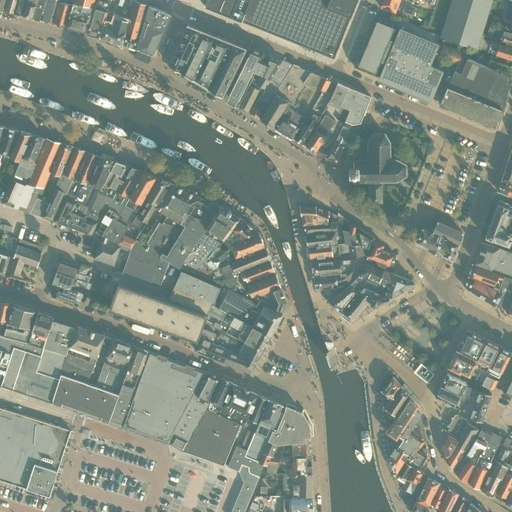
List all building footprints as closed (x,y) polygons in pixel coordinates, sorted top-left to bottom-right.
[(7,0),(4,10),(14,13),(17,0),(7,0)] [(17,0),(14,13),(23,15),(26,0),(17,0)] [(37,0),(26,0),(23,15),(32,17),(37,0)] [(37,0),(32,17),(41,20),(50,22),(56,0),(37,0)] [(58,0),(53,22),(66,26),(71,5),(64,3),(64,0),(68,0),(72,1),(71,0),(58,0)] [(93,7),(95,0),(73,0),(66,26),(85,31),(92,7),(93,7)] [(110,0),(97,0),(96,8),(97,8),(93,24),(89,22),(86,32),(100,36),(110,0)] [(110,0),(108,10),(101,36),(121,43),(128,19),(133,0),(110,0)] [(133,0),(128,19),(140,22),(142,23),(147,4),(137,0),(133,0)] [(207,0),(205,6),(334,58),(356,0),(207,0)] [(411,5),(397,0),(383,0),(382,1),(380,4),(381,5),(380,7),(395,13),(398,5),(403,8),(402,11),(412,15),(415,7),(410,6),(411,5)] [(451,0),(441,36),(477,48),(481,34),(491,0),(451,0)] [(163,31),(171,14),(149,5),(137,49),(152,55),(163,31)] [(377,75),(397,26),(375,16),(354,67),(377,75)] [(490,26),(494,27),(496,21),(502,23),(501,28),(511,31),(511,21),(504,19),(493,16),(490,26)] [(140,36),(136,35),(140,22),(128,19),(121,43),(136,48),(140,36)] [(188,46),(196,27),(187,24),(176,48),(182,51),(182,49),(186,51),(187,49),(189,50),(191,47),(188,46)] [(494,27),(490,26),(486,36),(490,37),(493,29),(494,30),(494,27)] [(168,63),(195,80),(217,36),(196,27),(188,46),(191,47),(189,50),(187,49),(186,51),(182,49),(182,51),(176,48),(168,63)] [(439,43),(426,38),(400,27),(379,77),(432,98),(443,70),(430,65),(439,43)] [(511,46),(511,32),(503,30),(500,39),(492,37),(491,40),(511,46)] [(483,35),(481,34),(477,48),(511,58),(511,47),(483,38),(483,35)] [(217,36),(195,80),(210,89),(233,42),(217,36)] [(233,42),(210,89),(222,96),(222,95),(225,96),(247,49),(245,48),(246,47),(233,42)] [(461,64),(465,53),(443,45),(439,56),(461,64)] [(238,106),(264,53),(249,46),(247,49),(225,96),(224,98),(238,106)] [(282,60),(264,53),(256,70),(270,79),(282,60)] [(511,60),(491,54),(490,60),(489,64),(511,71),(511,70),(511,60)] [(467,57),(463,67),(457,65),(454,70),(448,68),(445,76),(450,78),(439,104),(495,126),(502,108),(511,75),(467,57)] [(275,92),(292,64),(283,60),(249,112),(258,117),(274,92),(275,91),(275,92)] [(309,110),(310,111),(310,110),(320,116),(324,110),(331,94),(325,91),(331,80),(321,76),(310,71),(293,64),(275,93),(276,93),(288,100),(291,102),(289,105),(288,105),(275,126),(292,137),(305,117),(309,110)] [(270,79),(256,70),(238,106),(247,111),(257,93),(259,93),(262,87),(264,88),(270,79)] [(337,83),(331,80),(325,91),(331,94),(332,94),(337,83)] [(340,105),(346,108),(349,109),(345,120),(352,123),(360,122),(371,96),(338,82),(337,83),(332,94),(331,96),(342,100),(340,105)] [(288,100),(276,93),(260,118),(272,125),(288,100)] [(341,121),(346,108),(340,105),(342,100),(331,96),(332,94),(331,94),(324,110),(326,112),(305,144),(315,150),(326,133),(327,133),(330,128),(336,119),(341,121)] [(310,110),(310,111),(293,137),(303,143),(320,116),(310,110)] [(340,123),(341,121),(336,119),(330,128),(327,133),(316,151),(325,156),(326,157),(336,138),(342,124),(340,123)] [(350,128),(342,124),(336,138),(326,157),(336,162),(346,144),(350,128)] [(18,130),(6,127),(0,146),(0,162),(0,161),(0,158),(2,154),(7,156),(18,130)] [(20,161),(31,134),(20,131),(9,156),(20,161)] [(406,175),(406,174),(406,164),(405,163),(396,159),(390,159),(390,142),(385,133),(384,132),(373,133),(372,133),(368,142),(368,159),(353,159),(353,165),(349,165),(349,169),(350,175),(354,175),(354,181),(369,181),(369,202),(382,202),(382,180),(397,180),(406,175)] [(31,134),(20,161),(14,175),(20,177),(21,176),(22,174),(27,176),(37,153),(44,137),(31,133),(31,134)] [(37,153),(27,176),(24,183),(25,184),(12,179),(2,202),(15,208),(29,213),(38,193),(42,194),(44,188),(51,172),(62,143),(46,137),(39,154),(37,153)] [(72,146),(62,143),(51,172),(60,176),(72,146)] [(57,213),(73,179),(71,178),(72,177),(73,178),(75,173),(85,150),(74,146),(63,173),(64,173),(63,175),(62,174),(42,217),(53,221),(57,213)] [(511,149),(502,179),(511,183),(511,149)] [(73,179),(57,213),(54,221),(68,226),(71,218),(72,218),(98,161),(97,161),(99,155),(87,151),(77,174),(75,173),(73,178),(72,177),(71,178),(73,179)] [(100,156),(98,161),(72,218),(69,225),(90,234),(96,220),(97,220),(88,216),(102,182),(112,160),(100,156)] [(99,221),(120,184),(118,183),(128,165),(113,160),(103,183),(102,182),(88,216),(97,220),(96,220),(99,221)] [(95,232),(101,235),(112,216),(116,219),(143,171),(130,166),(120,184),(99,221),(101,222),(95,232)] [(144,170),(143,171),(116,219),(112,216),(101,235),(119,242),(123,234),(156,177),(144,170)] [(150,216),(155,207),(170,182),(158,177),(146,198),(148,199),(141,213),(138,212),(131,224),(141,230),(150,216)] [(511,185),(501,181),(498,189),(499,192),(509,196),(511,196),(511,185)] [(160,214),(156,220),(162,223),(182,188),(170,182),(155,207),(163,212),(162,215),(160,214)] [(202,198),(182,188),(162,223),(156,220),(143,242),(136,239),(131,247),(130,251),(128,256),(123,271),(151,281),(160,256),(162,252),(163,249),(165,246),(170,249),(185,223),(186,223),(187,224),(202,198)] [(48,202),(36,198),(30,212),(41,216),(48,202)] [(209,201),(202,198),(187,224),(186,223),(176,242),(175,242),(168,255),(162,252),(160,256),(151,281),(161,284),(169,261),(179,267),(194,273),(203,265),(209,259),(211,261),(214,259),(217,263),(223,258),(220,254),(225,251),(218,246),(239,217),(220,205),(210,200),(209,201)] [(510,204),(499,199),(485,237),(496,241),(509,245),(511,237),(511,206),(509,205),(510,204)] [(335,228),(339,216),(330,212),(317,206),(302,205),(300,208),(301,215),(302,215),(303,223),(304,233),(330,230),(330,227),(335,228)] [(440,216),(438,221),(432,232),(422,227),(416,242),(452,259),(462,232),(457,229),(459,225),(440,216)] [(223,240),(231,246),(236,242),(259,232),(240,218),(223,240)] [(346,233),(347,234),(348,236),(356,241),(357,239),(359,231),(358,230),(359,227),(349,222),(346,233)] [(364,245),(370,246),(372,240),(374,237),(359,227),(362,245),(364,245)] [(338,241),(338,242),(348,240),(348,236),(347,234),(346,234),(346,230),(305,235),(308,246),(338,241)] [(236,242),(231,246),(227,249),(231,259),(264,245),(259,232),(236,242)] [(131,247),(136,239),(123,234),(119,242),(101,235),(93,258),(114,265),(120,247),(130,251),(131,247)] [(44,247),(20,239),(19,242),(42,250),(44,247)] [(340,255),(338,242),(338,241),(308,246),(310,258),(340,255)] [(339,252),(349,251),(348,241),(339,243),(339,252)] [(371,246),(370,246),(364,245),(365,255),(367,256),(366,259),(368,259),(370,256),(377,259),(381,248),(382,248),(383,244),(373,241),(371,246)] [(483,241),(479,252),(511,263),(511,251),(499,247),(483,241)] [(350,255),(363,254),(362,247),(360,247),(360,243),(349,243),(350,255)] [(37,266),(41,253),(16,245),(7,271),(20,275),(24,262),(37,266)] [(0,272),(4,274),(9,255),(2,253),(3,250),(0,248),(0,272)] [(212,272),(203,265),(194,273),(205,278),(217,282),(270,259),(266,248),(237,260),(230,262),(226,265),(217,269),(213,270),(212,272)] [(393,252),(382,248),(381,248),(377,259),(376,262),(387,267),(393,252)] [(511,263),(479,252),(476,262),(491,268),(511,275),(511,263)] [(311,262),(313,275),(344,272),(343,268),(352,268),(355,258),(311,262)] [(74,278),(82,281),(82,280),(88,282),(90,276),(85,274),(84,275),(76,272),(78,266),(60,260),(56,271),(74,278)] [(270,260),(241,273),(243,279),(243,280),(244,283),(249,283),(275,272),(270,260)] [(360,274),(367,277),(372,266),(364,263),(360,274)] [(511,278),(505,276),(493,271),(472,263),(468,276),(494,286),(497,279),(500,280),(499,283),(501,283),(499,289),(494,287),(492,288),(478,280),(468,276),(464,287),(465,287),(495,305),(496,303),(508,308),(507,312),(511,314),(511,278)] [(372,266),(367,277),(376,280),(375,282),(378,283),(379,281),(380,282),(380,284),(387,287),(389,282),(393,273),(381,268),(380,269),(372,266)] [(181,270),(175,284),(192,292),(199,295),(213,301),(213,300),(214,301),(220,287),(181,270)] [(72,289),(74,284),(72,284),(74,278),(56,271),(52,283),(57,284),(72,289)] [(352,271),(344,272),(313,275),(316,290),(341,287),(341,284),(344,284),(350,280),(352,271)] [(399,286),(401,290),(414,282),(414,281),(393,273),(389,282),(399,286)] [(255,297),(274,289),(280,286),(276,274),(247,286),(251,296),(255,297)] [(358,283),(364,287),(375,291),(370,304),(375,306),(377,305),(388,299),(387,299),(389,297),(378,294),(378,292),(375,291),(378,283),(375,282),(376,280),(367,277),(360,274),(354,280),(358,283)] [(235,281),(227,279),(218,283),(234,289),(236,284),(235,281)] [(118,282),(108,309),(197,341),(204,322),(211,304),(213,301),(199,295),(192,292),(175,284),(168,300),(118,282)] [(387,287),(385,291),(391,297),(401,290),(399,286),(389,282),(387,287)] [(360,291),(364,287),(358,283),(353,288),(349,285),(329,302),(342,313),(350,319),(353,319),(370,299),(360,291)] [(74,303),(74,302),(76,299),(78,291),(72,289),(57,284),(55,289),(58,290),(55,298),(63,301),(64,300),(74,303)] [(280,286),(274,289),(279,302),(276,308),(283,311),(286,301),(280,286)] [(219,303),(214,301),(213,300),(213,301),(211,304),(270,335),(282,313),(272,309),(275,305),(261,297),(257,304),(233,291),(230,297),(224,294),(219,303)] [(85,302),(76,299),(74,302),(78,304),(78,306),(83,308),(85,302)] [(4,303),(0,301),(0,318),(7,320),(11,304),(9,304),(8,303),(6,303),(4,303)] [(270,335),(211,304),(204,322),(207,323),(220,329),(244,340),(263,349),(270,335)] [(12,305),(6,326),(29,332),(36,310),(12,305)] [(43,348),(53,317),(53,316),(38,311),(28,343),(43,348)] [(77,324),(53,317),(43,348),(65,355),(77,324)] [(198,341),(197,341),(194,349),(223,361),(228,349),(229,349),(230,346),(214,341),(220,329),(207,323),(198,341)] [(66,355),(93,365),(105,334),(78,325),(66,355)] [(26,342),(24,350),(29,332),(6,326),(4,335),(0,333),(0,384),(1,385),(51,401),(108,422),(118,394),(96,386),(87,383),(91,372),(93,365),(66,355),(65,355),(43,348),(28,343),(26,342)] [(257,360),(263,349),(244,340),(220,329),(214,341),(230,346),(229,349),(257,360)] [(456,353),(449,367),(459,372),(460,371),(483,382),(482,383),(492,388),(497,379),(487,375),(488,371),(498,376),(511,351),(482,337),(467,330),(457,349),(466,353),(464,357),(456,353)] [(96,386),(118,394),(129,363),(129,364),(136,345),(113,337),(106,355),(107,356),(96,386)] [(130,398),(148,350),(136,346),(118,394),(130,398)] [(251,372),(257,360),(229,349),(228,349),(223,361),(225,362),(226,360),(227,361),(227,362),(251,372)] [(185,363),(148,350),(133,389),(171,402),(185,363)] [(207,371),(185,363),(171,402),(187,408),(207,371)] [(422,363),(415,371),(426,382),(434,373),(422,363)] [(206,406),(221,377),(207,371),(187,408),(201,415),(205,409),(206,406)] [(511,372),(503,392),(511,396),(511,372)] [(448,373),(436,397),(471,414),(470,416),(481,419),(491,393),(479,390),(465,383),(466,382),(448,373)] [(392,376),(382,391),(390,399),(401,385),(393,376),(392,376)] [(221,377),(206,406),(240,424),(244,425),(247,417),(246,417),(256,393),(221,377)] [(384,416),(385,423),(385,425),(388,427),(386,431),(396,439),(398,436),(403,439),(397,447),(408,454),(406,457),(410,460),(420,466),(427,455),(425,454),(426,454),(425,449),(426,449),(425,444),(425,443),(424,442),(424,441),(423,441),(425,438),(421,418),(418,416),(420,414),(415,410),(418,405),(401,385),(390,399),(382,391),(384,416)] [(130,398),(120,426),(169,443),(183,451),(192,433),(201,415),(187,408),(171,402),(133,389),(130,398)] [(268,398),(256,393),(246,417),(258,422),(268,398)] [(118,394),(108,422),(120,426),(130,398),(118,394)] [(258,463),(259,461),(272,429),(283,404),(268,398),(247,450),(236,445),(227,466),(238,470),(248,474),(233,511),(245,511),(259,476),(263,465),(258,463)] [(267,465),(271,455),(271,454),(272,455),(276,445),(277,443),(289,442),(310,440),(310,434),(309,425),(302,412),(286,406),(275,430),(272,429),(259,461),(267,465)] [(0,479),(49,495),(70,429),(0,407),(0,479)] [(240,424),(205,409),(201,415),(192,433),(183,451),(213,461),(222,465),(223,465),(240,424)] [(457,439),(448,456),(447,458),(452,470),(477,428),(467,422),(467,419),(457,414),(455,414),(448,426),(449,428),(447,431),(458,437),(457,439)] [(475,463),(476,464),(480,455),(479,454),(480,452),(482,452),(492,432),(482,427),(454,472),(467,482),(475,463)] [(493,431),(492,432),(482,452),(480,452),(479,454),(480,455),(476,464),(477,464),(468,483),(478,489),(502,436),(493,431)] [(446,455),(448,456),(457,439),(448,434),(443,444),(446,455)] [(508,447),(511,439),(506,437),(502,444),(508,447)] [(311,453),(310,440),(289,442),(290,455),(311,453)] [(271,454),(271,455),(280,457),(280,455),(281,447),(276,445),(272,455),(271,454)] [(503,459),(507,449),(501,446),(497,456),(503,459)] [(408,454),(397,447),(390,457),(396,472),(408,454)] [(276,473),(278,465),(279,461),(293,462),(293,472),(312,473),(311,455),(298,456),(291,457),(280,455),(280,457),(271,455),(266,471),(276,473)] [(410,460),(406,457),(396,473),(399,475),(398,477),(405,481),(406,479),(417,484),(424,472),(407,463),(410,460)] [(492,496),(507,466),(495,460),(493,465),(481,490),(492,496)] [(311,495),(312,474),(290,473),(290,495),(311,495)] [(511,486),(511,476),(505,473),(495,492),(506,498),(511,486)] [(438,482),(428,477),(417,500),(428,505),(438,482)] [(439,482),(438,482),(428,505),(430,507),(431,506),(437,509),(438,506),(440,507),(447,487),(439,482)] [(448,511),(457,492),(447,487),(440,507),(438,506),(437,509),(435,511),(437,511),(448,511)] [(471,501),(457,492),(448,511),(477,511),(479,509),(470,502),(471,501)] [(249,508),(256,510),(263,494),(255,494),(249,508)] [(312,511),(313,498),(292,498),(292,496),(282,496),(282,511),(312,511)] [(430,507),(428,505),(417,500),(411,511),(412,511),(434,511),(435,511),(437,509),(431,506),(430,507)]
